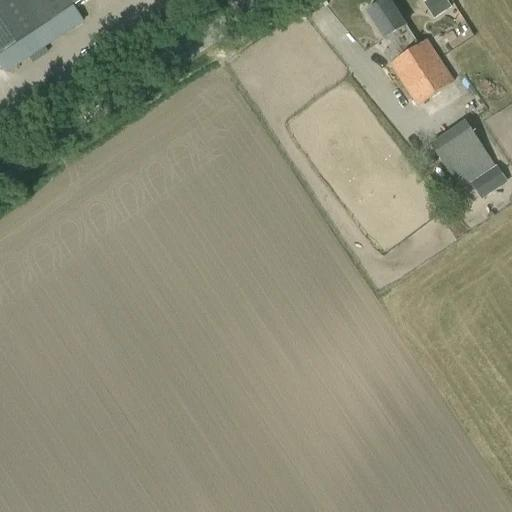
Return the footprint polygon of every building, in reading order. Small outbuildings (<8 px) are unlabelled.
[(0,0),(0,55),(73,7),(68,0),(0,0)] [(420,46),(388,0),(368,14),(384,38),(391,33),(405,54),(391,64),(420,107),(454,83),(426,41),(420,46)] [(433,21),(451,9),(445,0),(427,0),(422,4),(433,21)] [(73,7),(0,55),(0,66),(4,73),(83,20),(74,6),(73,7)] [(496,164),(494,166),(461,124),(428,145),(460,190),(470,182),(483,201),(509,183),(496,164)]
